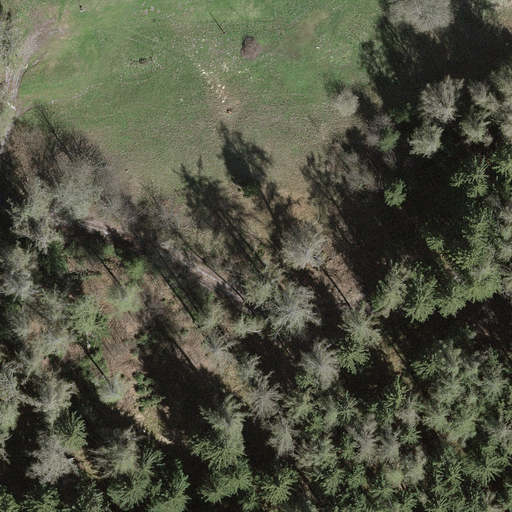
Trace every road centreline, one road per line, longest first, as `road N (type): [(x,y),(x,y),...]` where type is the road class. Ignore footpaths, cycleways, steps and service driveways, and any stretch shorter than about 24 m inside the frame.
road 1 (track): [(311,319),(244,305),(87,223),(0,228)]
road 2 (track): [(311,319),(445,317),(511,328)]
road 3 (track): [(0,228),(14,108),(0,80)]
